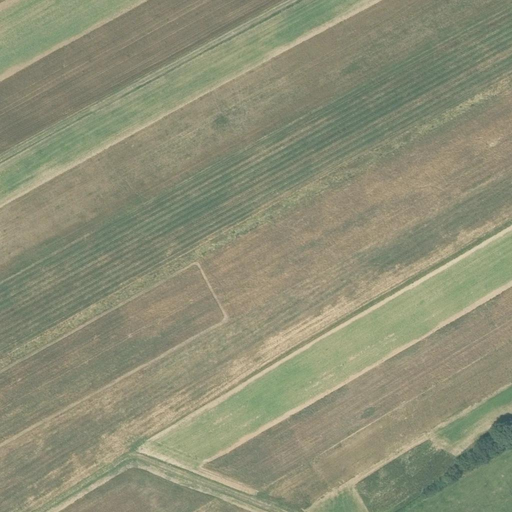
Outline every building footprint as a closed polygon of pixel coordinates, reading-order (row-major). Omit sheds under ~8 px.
[(21,110),(31,107),(28,96),(17,100),(21,110)] [(501,192),(511,187),(509,177),(497,181),(501,192)] [(415,234),(422,245),(433,237),(426,227),(415,234)] [(265,327),(256,330),(260,340),(269,337),(265,327)] [(91,415),(80,421),(86,432),(98,426),(91,415)] [(12,460),(17,472),(30,466),(24,455),(12,460)]
